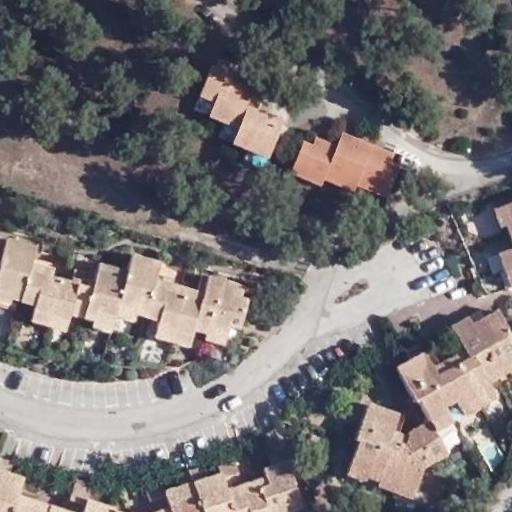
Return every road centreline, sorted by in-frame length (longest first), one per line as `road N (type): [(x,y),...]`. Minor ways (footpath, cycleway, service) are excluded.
road 1 (residential): [(0,408),(155,420),(273,388),(332,297)]
road 2 (residential): [(332,297),(340,248),(412,203)]
